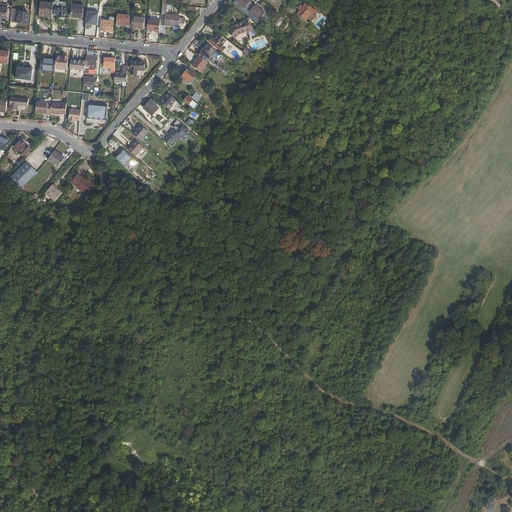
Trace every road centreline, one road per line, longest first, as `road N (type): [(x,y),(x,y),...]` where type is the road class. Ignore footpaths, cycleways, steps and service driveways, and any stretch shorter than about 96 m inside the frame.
road 1 (track): [(88,152),(161,263),(186,286),(254,324),(326,392),(436,434),(511,483)]
road 2 (residential): [(173,58),(162,50),(0,34)]
road 3 (residential): [(88,152),(173,58)]
